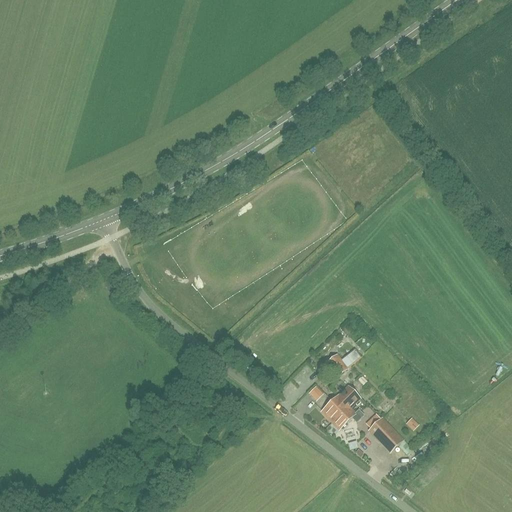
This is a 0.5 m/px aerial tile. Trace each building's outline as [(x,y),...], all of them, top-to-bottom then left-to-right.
[(351,354),(341,361),(337,356),(327,364),(338,378),(348,370),(358,363),(351,354)] [(317,386),(309,394),(319,403),(326,395),(317,386)] [(349,407),(351,409),(360,400),(354,394),(354,392),(351,389),(350,389),(348,388),(338,397),(332,403),(342,414),(349,407)] [(283,408),(286,404),(277,398),(274,402),(283,408)] [(332,403),(322,413),(339,430),(340,429),(343,430),(347,425),(347,423),(352,418),(356,423),(362,418),(357,413),(356,414),(351,409),(349,407),(342,414),(332,403)] [(407,425),(415,432),(421,427),(414,419),(407,425)] [(403,441),(382,420),(372,429),(393,451),(403,441)] [(408,489),(405,493),(412,498),(415,494),(408,489)]
